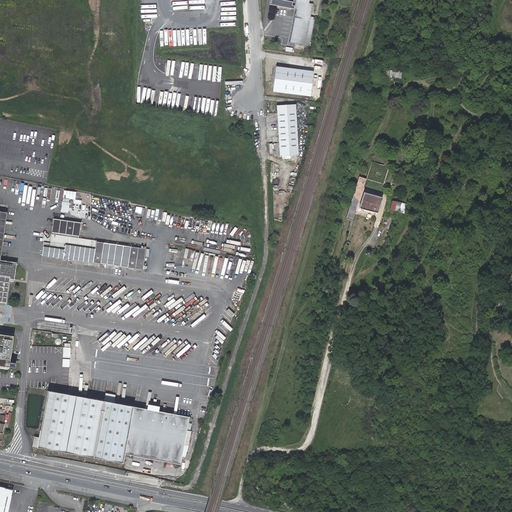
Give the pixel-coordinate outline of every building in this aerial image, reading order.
[(309,46),(315,18),(311,17),(314,5),(310,4),(310,0),(296,0),(296,6),(298,6),(296,13),(295,17),(290,42),(309,46)] [(312,70),(275,67),(273,92),(310,95),(312,70)] [(401,70),(381,69),(380,80),(383,80),(383,81),(400,83),(401,70)] [(298,154),(296,104),(277,105),(280,155),(298,154)] [(366,192),(370,181),(362,179),(350,219),(357,221),(361,210),(366,192)] [(382,196),(366,192),(361,210),(377,215),(382,196)] [(401,213),(403,204),(391,201),(389,210),(401,213)] [(70,216),(72,205),(64,204),(62,215),(70,216)] [(10,214),(0,212),(0,261),(3,262),(10,214)] [(391,219),(383,216),(379,227),(387,229),(391,219)] [(81,239),(83,225),(57,221),(55,235),(81,239)] [(149,250),(81,240),(55,236),(53,249),(48,249),(46,259),(146,274),(149,250)] [(186,249),(183,259),(199,263),(202,254),(186,249)] [(0,271),(2,272),(0,287),(0,304),(3,306),(4,300),(7,300),(9,281),(11,282),(12,277),(15,278),(18,265),(15,264),(3,262),(0,261),(0,271)] [(13,335),(0,333),(0,364),(8,366),(13,335)] [(187,419),(132,410),(47,396),(39,440),(38,450),(123,464),(124,456),(174,464),(180,465),(181,460),(182,449),(184,437),(185,433),(185,431),(186,427),(187,419)] [(7,511),(12,488),(10,487),(0,486),(0,511),(7,511)]
